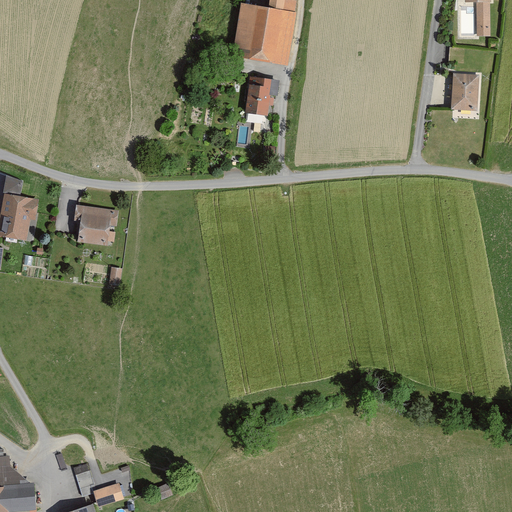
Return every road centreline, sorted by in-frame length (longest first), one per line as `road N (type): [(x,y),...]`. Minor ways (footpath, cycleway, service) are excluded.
road 1 (residential): [(511,182),(407,171),(100,186),(0,155)]
road 2 (residential): [(0,358),(44,436),(47,511)]
